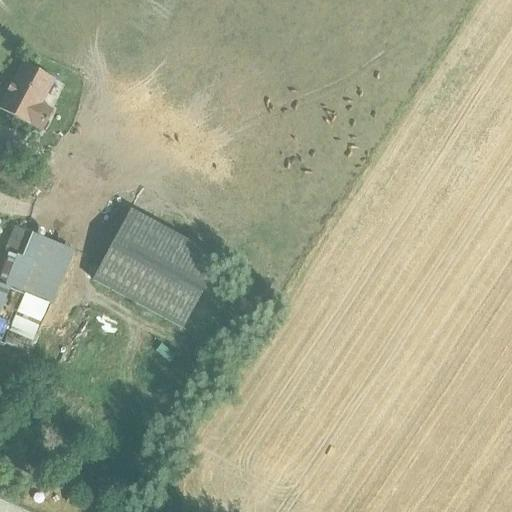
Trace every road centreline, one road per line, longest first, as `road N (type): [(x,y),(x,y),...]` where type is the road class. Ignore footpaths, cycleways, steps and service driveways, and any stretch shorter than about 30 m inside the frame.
road 1 (track): [(110,307),(59,462)]
road 2 (track): [(31,213),(80,231),(69,306),(49,317)]
